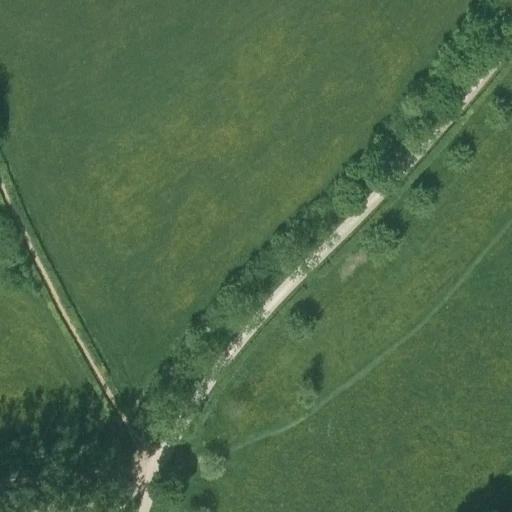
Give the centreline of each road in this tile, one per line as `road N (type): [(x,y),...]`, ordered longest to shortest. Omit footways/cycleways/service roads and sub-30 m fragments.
road 1 (unclassified): [(141,511),(173,436),(230,350),(372,202),(511,38)]
road 2 (track): [(0,486),(133,468),(156,473)]
